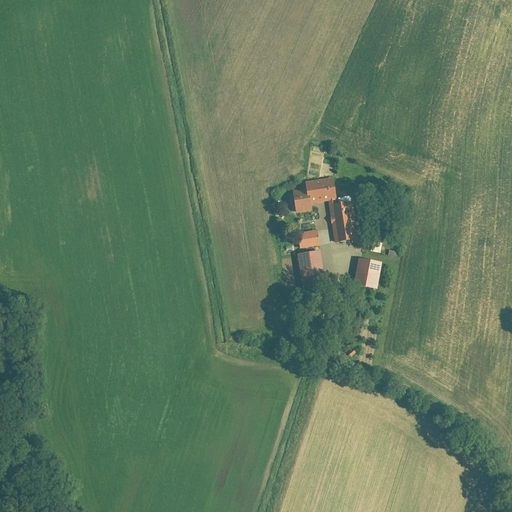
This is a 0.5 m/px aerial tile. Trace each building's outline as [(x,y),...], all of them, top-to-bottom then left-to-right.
[(306,191),(306,192),(292,194),(295,213),(313,211),(312,205),(336,202),(334,187),(306,191)] [(328,207),(334,244),(358,240),(352,203),(328,207)] [(302,226),(305,249),(317,248),(315,225),(302,226)] [(305,249),(307,262),(323,260),(321,247),(317,248),(305,249)] [(388,251),(387,258),(396,259),(397,253),(388,251)] [(307,262),(310,285),(326,283),(323,260),(307,262)] [(359,261),(355,288),(379,291),(382,265),(359,261)]
